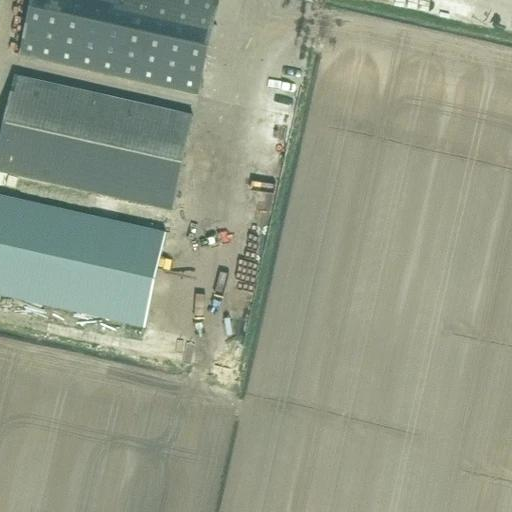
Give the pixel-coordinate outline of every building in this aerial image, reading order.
[(197,95),(218,3),(204,0),(31,0),(19,56),(197,95)] [(15,77),(0,143),(0,172),(172,210),(193,116),(15,77)] [(0,296),(146,329),(166,234),(0,197),(0,296)] [(236,250),(258,257),(265,234),(243,227),(236,250)] [(224,278),(220,294),(232,297),(236,281),(224,278)] [(173,312),(177,285),(161,283),(157,310),(173,312)] [(208,308),(210,325),(220,324),(218,307),(208,308)]
